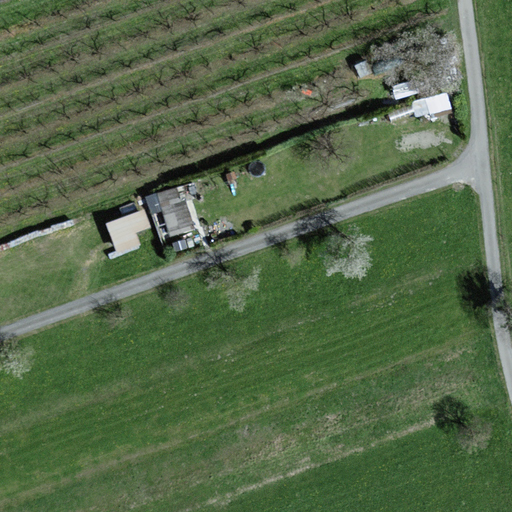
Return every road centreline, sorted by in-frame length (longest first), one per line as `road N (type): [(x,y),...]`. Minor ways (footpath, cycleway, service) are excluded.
road 1 (unclassified): [(482,166),(0,335)]
road 2 (unclassified): [(511,379),(482,166)]
road 3 (unclassified): [(482,166),(464,0)]
